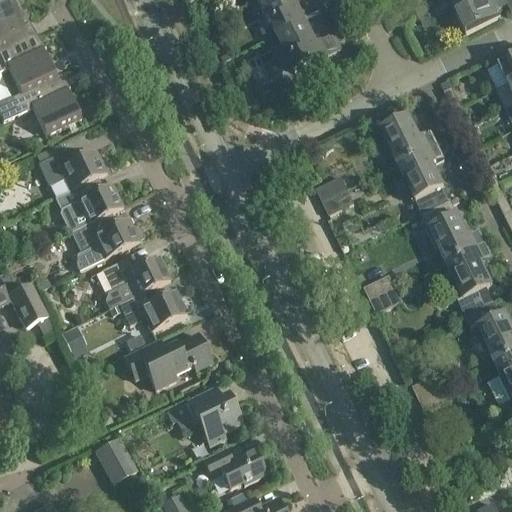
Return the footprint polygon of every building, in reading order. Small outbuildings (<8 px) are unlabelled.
[(9,0),(0,4),(0,56),(37,39),(30,28),(25,30),(10,0),(9,0)] [(320,18),(323,16),(317,4),(299,12),(293,0),(266,0),(261,3),(278,39),(306,25),(320,18)] [(493,0),(480,7),(457,18),(466,37),(498,22),(494,14),(508,7),(504,0),(493,0)] [(417,12),(415,13),(416,14),(420,23),(428,19),(424,9),(417,12)] [(320,18),(306,25),(278,39),(295,75),(341,52),(335,39),(331,41),(320,18)] [(0,76),(9,72),(20,98),(21,99),(57,82),(56,82),(43,53),(45,52),(37,39),(0,56),(0,76)] [(224,64),(232,60),(229,54),(221,58),(224,64)] [(511,61),(500,67),(509,88),(511,86),(511,61)] [(20,98),(0,107),(0,119),(3,126),(33,113),(45,140),(81,123),(67,93),(69,92),(62,79),(56,82),(57,82),(21,99),(20,98)] [(442,89),(444,93),(452,89),(454,89),(451,84),(450,82),(446,84),(441,86),(442,89)] [(511,109),(511,86),(509,88),(496,94),(505,113),(511,109)] [(457,98),(449,102),(455,114),(463,110),(457,98)] [(463,110),(455,114),(461,127),(469,123),(467,119),(463,110)] [(381,134),(398,170),(438,150),(431,136),(421,141),(410,119),(381,134)] [(476,136),(467,140),(468,141),(469,143),(471,147),(473,153),(482,149),(476,137),(476,136)] [(482,149),(473,153),(479,165),(488,161),(482,149)] [(417,205),(423,218),(451,204),(433,168),(444,162),(438,150),(398,170),(416,206),(417,205)] [(55,204),(64,200),(71,196),(98,183),(107,179),(96,155),(69,168),(63,156),(38,168),(48,191),(50,191),(55,204)] [(496,178),(488,182),(494,194),(502,190),(499,185),(496,178)] [(318,193),(324,206),(349,194),(343,181),(318,193)] [(64,200),(55,204),(60,214),(59,219),(69,239),(72,238),(87,230),(95,227),(108,220),(124,213),(112,189),(103,194),(86,202),(80,192),(71,196),(64,200)] [(502,190),(494,194),(499,206),(500,207),(508,203),(508,202),(502,190)] [(349,194),(324,206),(331,220),(356,208),(349,194)] [(429,232),(446,268),(486,248),(479,235),(469,240),(451,204),(423,218),(430,231),(429,232)] [(87,230),(72,238),(80,257),(76,258),(77,271),(80,277),(104,265),(141,247),(140,245),(143,244),(143,239),(141,233),(137,231),(133,232),(129,223),(116,230),(113,225),(110,224),(108,220),(95,227),(87,230)] [(492,261),(486,248),(446,268),(462,301),(457,304),(464,320),(493,306),(487,293),(493,290),(481,267),(492,261)] [(119,311),(145,298),(171,285),(160,262),(133,275),(127,262),(100,275),(110,295),(107,297),(105,306),(109,316),(110,315),(119,311)] [(0,311),(10,307),(7,301),(17,296),(8,277),(0,280),(0,311)] [(366,292),(372,305),(397,292),(391,280),(366,292)] [(7,301),(10,307),(24,335),(47,324),(30,290),(17,296),(7,301)] [(397,292),(372,305),(379,319),(404,307),(397,292)] [(145,298),(119,311),(122,316),(129,331),(145,323),(152,337),(188,319),(177,296),(150,309),(145,298)] [(500,319),(493,306),(464,320),(470,334),(477,331),(495,367),(511,358),(511,329),(506,317),(500,319)] [(112,320),(122,316),(119,311),(110,315),(112,320)] [(460,318),(457,312),(448,317),(451,322),(460,318)] [(82,318),(75,322),(78,329),(85,326),(82,318)] [(83,348),(76,334),(62,340),(69,355),(83,348)] [(194,372),(197,376),(212,369),(198,340),(163,357),(157,347),(125,363),(137,386),(149,380),(157,396),(177,386),(175,381),(194,372)] [(511,358),(495,367),(500,379),(487,385),(499,409),(511,403),(511,402),(511,358)] [(414,391),(420,403),(445,391),(439,379),(414,391)] [(0,443),(9,439),(0,421),(15,414),(1,385),(0,384),(0,443)] [(445,391),(420,403),(427,418),(452,406),(445,391)] [(167,418),(172,429),(176,427),(181,437),(195,430),(199,428),(208,446),(211,452),(227,443),(224,438),(242,430),(228,402),(222,404),(216,393),(188,407),(185,409),(167,418)] [(126,445),(134,441),(130,433),(123,437),(126,445)] [(119,444),(93,458),(113,491),(137,477),(119,444)] [(267,481),(253,454),(232,465),(226,454),(203,466),(213,484),(222,479),(230,495),(244,489),(245,491),(267,481)] [(185,511),(179,499),(160,508),(162,511),(185,511)] [(281,511),(278,504),(262,511),(258,511),(254,502),(234,511),(281,511)]
